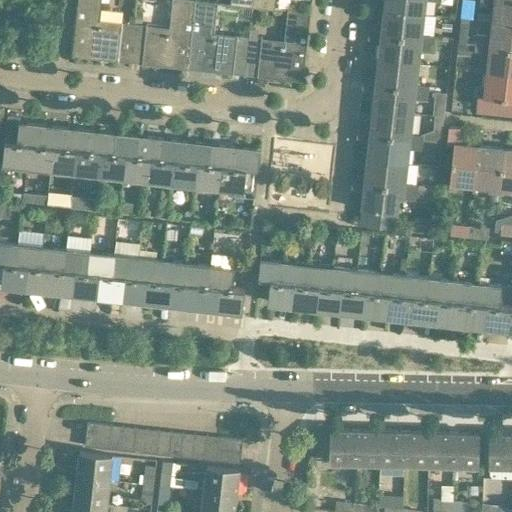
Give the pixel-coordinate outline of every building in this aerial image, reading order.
[(128,63),(129,63),(134,23),(128,23),(98,19),(99,0),(77,0),(71,55),(100,58),(100,60),(101,60),(101,58),(117,60),(117,57),(129,58),(128,63)] [(159,65),(187,68),(194,0),(171,0),(168,27),(142,24),(134,23),(129,63),(130,64),(131,59),(142,60),(142,63),(157,64),(157,67),(158,67),(159,65)] [(243,76),(244,76),(249,36),(213,32),(216,2),(203,0),(194,0),(187,68),(215,71),(215,73),(216,73),(216,71),(232,73),(232,70),(244,71),(243,76)] [(252,0),(251,6),(274,9),(274,0),(252,0)] [(384,0),(383,9),(388,10),(423,14),(424,0),(432,0),(438,1),(437,0),(384,0)] [(494,1),(492,21),(511,23),(511,0),(487,0),(488,0),(494,1)] [(249,36),(244,76),(245,76),(245,71),(257,73),(256,76),(272,78),(272,80),(273,80),(273,78),(302,81),(309,12),(290,10),(286,10),(283,40),(257,37),(258,28),(250,27),(249,36)] [(369,22),(368,29),(381,31),(381,34),(420,38),(420,41),(433,43),(434,35),(421,34),(423,14),(388,10),(387,24),(369,22)] [(136,11),(134,23),(142,24),(143,12),(136,11)] [(460,18),(458,42),(466,43),(469,19),(460,18)] [(480,50),(482,50),(483,43),(489,43),(489,46),(511,48),(511,23),(492,21),(490,36),(474,34),(472,49),(480,50)] [(378,59),(383,60),(417,63),(419,49),(432,50),(433,43),(420,41),(420,38),(381,34),(381,31),(368,29),(367,37),(380,38),(378,59)] [(480,50),(480,56),(488,57),(486,70),(511,73),(511,48),(489,46),(489,43),(483,43),(482,50),(480,50)] [(364,72),(363,79),(375,81),(375,84),(414,88),(414,91),(428,92),(429,84),(415,83),(417,63),(383,60),(382,74),(364,72)] [(511,73),(486,70),(485,85),(478,85),(475,111),(511,115),(511,73)] [(372,109),(378,109),(412,113),(414,99),(427,100),(428,92),(414,91),(414,88),(375,84),(375,81),(363,79),(362,87),(375,88),(372,109)] [(358,121),(357,129),(370,130),(370,134),(409,138),(409,141),(422,142),(423,134),(410,133),(412,113),(378,109),(376,123),(358,121)] [(26,168),(26,163),(29,140),(41,142),(43,123),(18,120),(19,112),(7,111),(2,160),(18,162),(17,167),(26,168)] [(26,163),(50,166),(53,143),(65,144),(67,126),(43,123),(41,142),(29,140),(26,163)] [(454,182),(473,184),(477,150),(463,148),(465,127),(448,125),(446,143),(452,144),(447,189),(453,190),(454,182)] [(50,166),(74,169),(77,146),(89,147),(91,128),(67,126),(65,144),(53,143),(50,166)] [(77,146),(74,169),(91,171),(90,175),(98,176),(98,171),(101,149),(113,150),(115,131),(91,128),(89,147),(77,146)] [(367,159),(372,159),(407,163),(408,148),(422,150),(422,142),(409,141),(409,138),(370,134),(370,130),(357,129),(356,136),(369,137),(367,159)] [(98,171),(122,174),(125,151),(137,153),(139,134),(115,131),(113,150),(101,149),(98,171)] [(122,174),(146,177),(149,154),(161,155),(163,137),(139,134),(137,153),(125,151),(122,174)] [(146,177),(170,179),(173,157),(185,158),(187,139),(163,137),(161,155),(149,154),(146,177)] [(170,179),(194,182),(197,159),(209,161),(211,142),(187,139),(185,158),(173,157),(170,179)] [(194,182),(218,185),(221,162),(233,163),(235,145),(211,142),(209,161),(197,159),(194,182)] [(221,162),(218,185),(223,185),(243,188),(243,185),(255,186),(257,167),(259,147),(235,145),(233,163),(221,162)] [(487,192),(495,193),(496,187),(498,187),(503,148),(477,145),(477,150),(473,184),(488,186),(487,192)] [(504,187),(511,187),(511,148),(503,148),(498,187),(496,187),(495,193),(503,194),(504,187)] [(352,171),(352,178),(364,180),(364,183),(404,187),(403,190),(417,192),(418,184),(405,183),(407,163),(372,159),(371,173),(352,171)] [(364,180),(352,178),(351,186),(364,187),(360,225),(395,228),(395,227),(391,227),(392,212),(396,212),(398,197),(416,199),(417,192),(403,190),(404,187),(364,183),(364,180)] [(34,201),(35,192),(23,191),(22,200),(34,201)] [(48,194),(47,203),(71,206),(72,194),(48,191),(48,194)] [(420,191),(419,200),(426,200),(435,201),(436,192),(424,191),(420,191)] [(35,192),(34,201),(47,203),(48,194),(35,192)] [(71,205),(71,206),(82,207),(83,195),(72,194),(71,205)] [(95,197),(83,195),(82,207),(94,208),(95,197)] [(120,201),(119,211),(131,213),(133,202),(120,201)] [(156,203),(154,215),(166,216),(167,204),(156,203)] [(8,204),(7,217),(19,218),(20,206),(8,204)] [(450,233),(467,234),(469,224),(450,222),(450,233)] [(469,224),(467,234),(488,236),(489,226),(469,224)] [(500,233),(511,234),(511,224),(501,224),(500,233)] [(14,283),(24,284),(27,262),(15,260),(18,242),(0,239),(0,287),(13,289),(14,283)] [(24,284),(49,287),(51,264),(39,263),(42,244),(18,242),(15,260),(27,262),(24,284)] [(49,287),(73,290),(75,267),(64,266),(66,247),(42,244),(39,263),(51,264),(49,287)] [(73,290),(97,293),(99,270),(88,268),(90,250),(66,247),(64,266),(75,267),(73,290)] [(97,293),(121,295),(123,272),(112,271),(114,252),(90,250),(88,268),(99,270),(97,293)] [(121,295),(145,298),(147,275),(136,274),(138,255),(114,252),(112,271),(123,272),(121,295)] [(145,298),(169,301),(171,278),(160,276),(162,258),(138,255),(136,274),(147,275),(145,298)] [(267,300),(291,302),(294,279),(282,278),(284,259),(260,256),(257,276),(269,277),(267,300)] [(169,301),(193,303),(196,280),(184,279),(186,261),(162,258),(160,276),(171,278),(169,301)] [(210,263),(208,282),(220,283),(217,306),(242,309),(244,286),(246,267),(247,260),(235,259),(234,266),(214,264),(210,263)] [(291,302),(315,305),(318,282),(306,281),(308,262),(284,259),(282,278),(294,279),(291,302)] [(193,303),(217,306),(220,283),(208,282),(210,263),(186,261),(184,279),(196,280),(193,303)] [(315,305),(339,308),(342,285),(330,283),(332,265),(308,262),(306,281),(318,282),(315,305)] [(339,308),(363,310),(366,287),(354,286),(356,267),(332,265),(330,283),(342,285),(339,308)] [(363,310),(387,313),(390,290),(378,289),(380,270),(356,267),(354,286),(366,287),(363,310)] [(387,313),(411,316),(414,293),(402,292),(404,273),(380,270),(378,289),(390,290),(387,313)] [(411,316),(436,319),(438,296),(426,294),(429,276),(404,273),(402,292),(414,293),(411,316)] [(436,319),(460,321),(462,298),(450,297),(453,278),(429,276),(426,294),(438,296),(436,319)] [(460,321),(484,324),(486,301),(475,300),(477,281),(453,278),(450,297),(462,298),(460,321)] [(486,301),(484,324),(508,327),(511,294),(511,285),(477,281),(475,300),(486,301)] [(108,436),(110,424),(86,421),(84,433),(108,436)] [(107,448),(119,449),(122,425),(110,424),(107,448)] [(119,449),(131,450),(134,426),(122,425),(119,449)] [(131,450),(143,452),(146,428),(134,426),(131,450)] [(330,459),(355,460),(355,427),(331,427),(330,459)] [(355,460),(379,461),(380,428),(355,427),(355,460)] [(143,452),(155,453),(158,429),(146,428),(143,452)] [(379,461),(403,461),(404,429),(380,428),(379,461)] [(155,453),(167,454),(170,430),(158,429),(155,453)] [(403,461),(428,462),(429,429),(404,429),(403,461)] [(428,462),(452,462),(453,430),(429,429),(428,462)] [(167,454),(179,456),(182,432),(170,430),(167,454)] [(453,430),(452,462),(477,463),(478,430),(453,430)] [(489,451),(489,464),(490,464),(489,477),(511,477),(511,431),(490,431),(489,451)] [(179,456),(191,457),(194,433),(182,432),(179,456)] [(107,448),(108,436),(84,433),(83,445),(107,448)] [(191,457),(203,458),(206,434),(194,433),(191,457)] [(215,460),(216,448),(218,436),(206,434),(203,458),(215,460)] [(242,438),(218,436),(216,448),(240,450),(242,438)] [(240,450),(216,448),(215,460),(239,462),(240,450)] [(79,450),(76,475),(109,479),(112,454),(79,450)] [(205,464),(203,489),(235,493),(238,468),(205,464)] [(155,466),(145,465),(143,484),(153,485),(155,466)] [(171,467),(161,466),(159,485),(169,486),(171,467)] [(76,475),(74,500),(106,503),(109,479),(76,475)] [(153,485),(143,484),(142,502),(151,503),(153,485)] [(169,486),(159,485),(158,504),(167,505),(169,486)] [(203,489),(200,511),(233,511),(235,493),(203,489)] [(431,507),(450,510),(451,500),(451,499),(432,497),(431,507)] [(451,500),(450,510),(469,511),(471,502),(451,499),(451,500)] [(74,500),(72,511),(105,511),(106,503),(74,500)] [(336,500),(335,510),(352,511),(353,511),(354,502),(336,500)] [(354,502),(353,511),(371,511),(373,505),(354,502)] [(482,502),(481,511),(502,511),(503,504),(482,502)]
